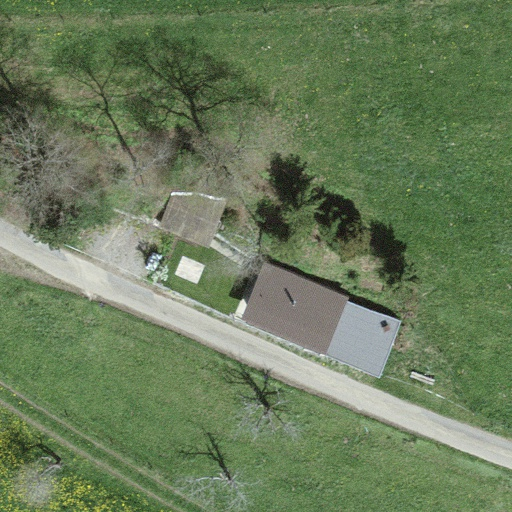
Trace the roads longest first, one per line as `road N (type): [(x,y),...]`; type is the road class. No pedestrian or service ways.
road 1 (unclassified): [(0,230),(315,377),(511,452)]
road 2 (track): [(0,391),(190,511)]
